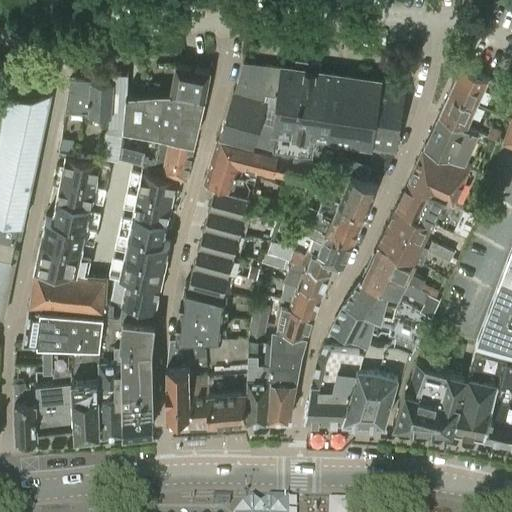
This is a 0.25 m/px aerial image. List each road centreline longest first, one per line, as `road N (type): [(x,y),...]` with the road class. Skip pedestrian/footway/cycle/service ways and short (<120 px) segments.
road 1 (primary): [(511,501),(379,479),(208,475),(54,488)]
road 2 (residential): [(0,88),(51,60),(164,26),(346,18)]
road 3 (residential): [(511,42),(469,19),(346,18)]
